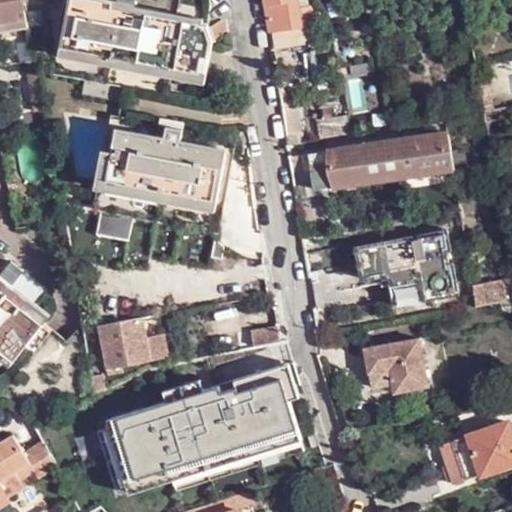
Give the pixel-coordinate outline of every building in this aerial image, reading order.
[(0,0),(0,32),(30,27),(23,0),(0,0)] [(202,24),(78,0),(69,0),(58,55),(204,82),(212,41),(206,24),(202,24)] [(108,0),(78,0),(202,24),(203,19),(133,5),(110,0),(108,0)] [(265,0),(271,31),(303,26),(301,7),(299,0),(265,0)] [(36,60),(26,62),(30,81),(40,79),(36,60)] [(35,112),(45,110),(40,79),(30,81),(29,82),(35,112)] [(284,110),(297,108),(295,92),(281,94),(284,110)] [(287,135),(302,133),(297,108),(284,110),(287,135)] [(101,210),(118,118),(112,117),(94,208),(101,210)] [(158,125),(118,118),(101,210),(96,234),(127,241),(133,217),(210,231),(229,138),(183,129),(184,124),(160,119),(158,125)] [(436,135),(449,132),(446,120),(433,122),(434,127),(436,135)] [(335,185),(455,167),(449,132),(436,135),(330,151),(335,185)] [(289,145),(303,142),(302,133),(287,135),(289,145)] [(229,138),(210,231),(218,232),(235,139),(229,138)] [(316,188),(335,185),(330,151),(303,154),(306,164),(312,164),(316,188)] [(387,275),(437,266),(435,251),(449,248),(446,229),(357,247),(362,276),(387,273),(387,275)] [(12,261),(2,274),(0,276),(0,345),(18,360),(48,321),(9,291),(15,285),(25,271),(12,261)] [(453,264),(437,266),(387,275),(392,295),(423,290),(424,297),(457,291),(453,264)] [(475,286),(478,305),(503,299),(507,299),(504,280),(475,286)] [(54,315),(15,285),(9,291),(48,321),(54,315)] [(506,313),(511,311),(511,298),(507,299),(503,299),(506,313)] [(144,318),(100,326),(108,369),(122,366),(152,361),(144,318)] [(280,340),(278,324),(251,329),(254,345),(280,340)] [(431,385),(428,369),(425,355),(421,338),(367,348),(371,372),(392,368),(395,384),(397,390),(397,393),(431,385)] [(425,355),(428,369),(435,368),(431,354),(425,355)] [(299,360),(288,363),(299,397),(309,394),(299,360)] [(184,476),(311,437),(299,397),(288,363),(213,387),(176,399),(116,417),(118,424),(137,483),(139,490),(184,476)] [(109,375),(123,372),(122,366),(108,369),(109,375)] [(374,387),(395,384),(392,368),(371,372),(374,387)] [(102,375),(91,376),(94,396),(104,390),(102,375)] [(173,388),(176,399),(213,387),(210,376),(173,388)] [(501,467),(511,463),(511,431),(508,420),(468,434),(444,443),(457,482),(477,475),(478,480),(501,472),(502,474),(503,473),(501,467)] [(126,486),(137,483),(118,424),(108,428),(126,486)] [(52,456),(45,443),(28,452),(17,434),(7,439),(0,443),(0,490),(22,477),(38,469),(42,476),(57,466),(52,456)] [(314,447),(311,437),(184,476),(187,487),(314,447)] [(511,469),(511,463),(501,467),(503,473),(511,469)] [(0,502),(27,487),(22,477),(0,490),(0,502)] [(257,504),(253,492),(233,498),(236,511),(240,510),(257,504)] [(236,511),(233,498),(186,511),(240,511),(240,510),(236,511)]
